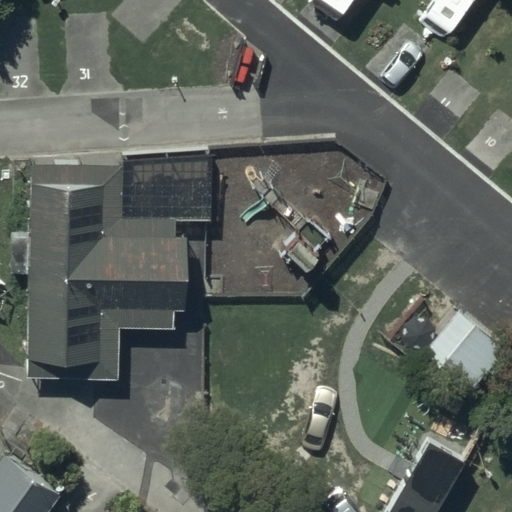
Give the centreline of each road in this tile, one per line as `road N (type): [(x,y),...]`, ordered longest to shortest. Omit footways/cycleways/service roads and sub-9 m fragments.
road 1 (residential): [(0,132),(355,101)]
road 2 (residential): [(181,511),(0,383)]
road 3 (residential): [(511,235),(355,101)]
road 4 (residential): [(355,101),(235,0)]
